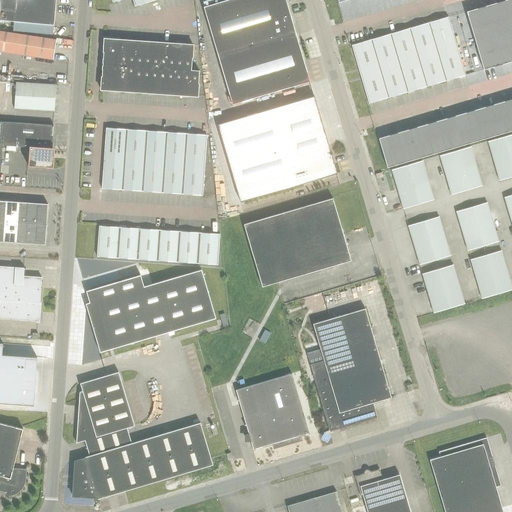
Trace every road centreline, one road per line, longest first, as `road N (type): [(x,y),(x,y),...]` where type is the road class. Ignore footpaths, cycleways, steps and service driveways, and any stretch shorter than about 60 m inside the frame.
road 1 (unclassified): [(49,511),(85,0)]
road 2 (unclassified): [(436,425),(311,0)]
road 3 (unclassified): [(436,425),(142,511)]
